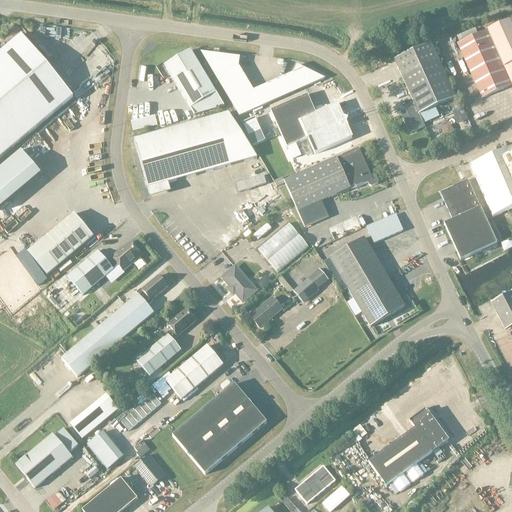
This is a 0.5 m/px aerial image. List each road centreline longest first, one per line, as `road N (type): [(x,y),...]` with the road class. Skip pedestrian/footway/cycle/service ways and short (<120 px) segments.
road 1 (unclassified): [(305,419),(125,198),(114,150),(131,22)]
road 2 (unclassified): [(399,179),(361,92),(333,59),(303,46),(131,22)]
road 3 (unknown): [(503,397),(457,408),(425,390),(364,443)]
road 4 (unknown): [(65,511),(127,461),(135,426),(163,408)]
road 5 (unclassified): [(194,510),(305,419)]
road 6 (unclassified): [(305,419),(418,332)]
road 7 (unclassified): [(455,306),(399,179)]
road 8 (unclassified): [(131,22),(0,4)]
road 9 (unclassified): [(399,179),(511,131)]
